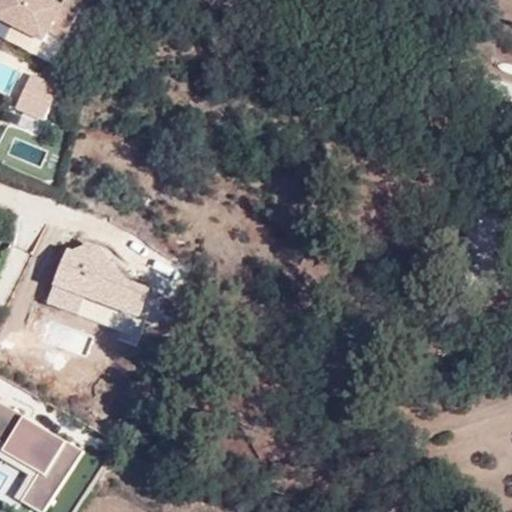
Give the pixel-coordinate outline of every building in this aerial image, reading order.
[(73,10),(55,1),(52,7),(38,0),(0,0),(0,26),(37,46),(42,34),(57,41),(73,10)] [(51,89),(23,77),(9,110),(36,122),(51,89)] [(38,166),(44,150),(14,139),(8,155),(38,166)] [(67,235),(75,209),(36,196),(29,224),(67,235)] [(0,442),(4,445),(0,453),(0,461),(28,475),(15,502),(35,511),(48,511),(81,445),(0,406),(0,442)]
